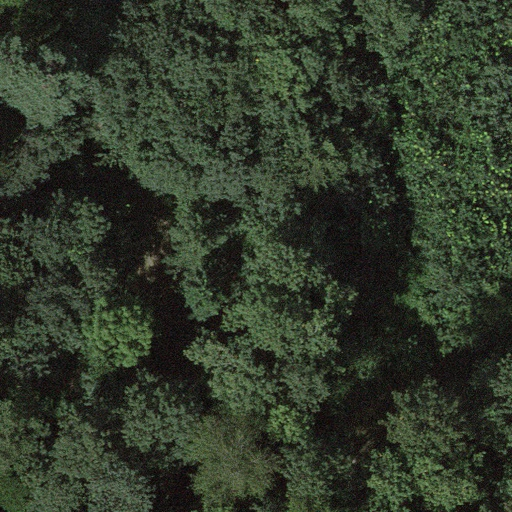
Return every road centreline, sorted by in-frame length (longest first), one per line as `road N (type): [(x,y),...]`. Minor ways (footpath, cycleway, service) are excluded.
road 1 (track): [(195,511),(60,0)]
road 2 (track): [(352,511),(377,462),(511,289)]
